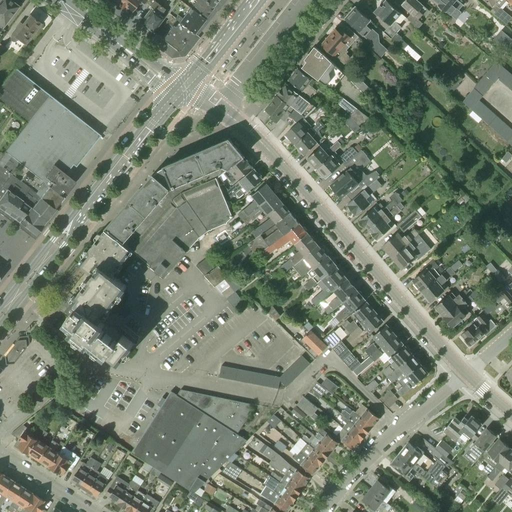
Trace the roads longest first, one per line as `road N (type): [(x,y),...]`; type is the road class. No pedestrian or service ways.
road 1 (residential): [(465,374),(238,122)]
road 2 (residential): [(321,511),(399,428),(465,374)]
road 3 (tertiary): [(180,88),(73,224)]
road 4 (residential): [(238,122),(335,0)]
road 5 (tertiary): [(180,88),(62,0)]
road 6 (tertiary): [(0,324),(73,224)]
